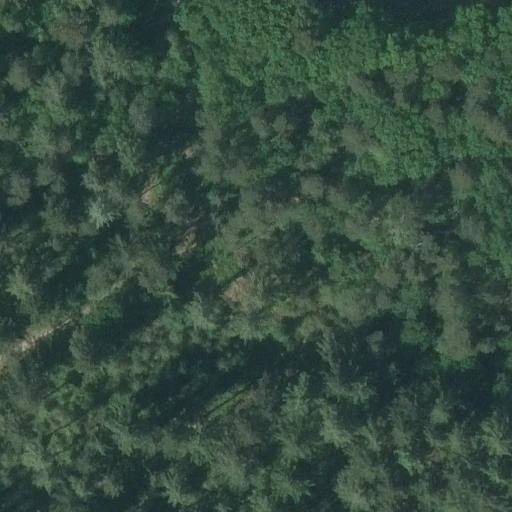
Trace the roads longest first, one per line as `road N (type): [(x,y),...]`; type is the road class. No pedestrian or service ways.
road 1 (track): [(172,114),(253,207),(283,207),(414,168),(511,163)]
road 2 (track): [(172,114),(120,282),(98,304),(0,358)]
road 3 (track): [(176,0),(192,50),(189,90),(172,114),(117,131),(0,193)]
